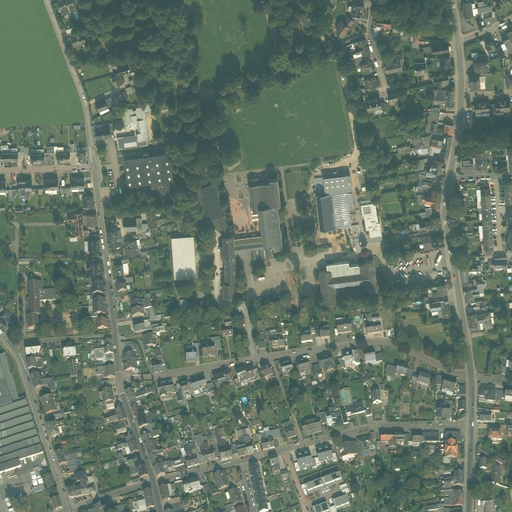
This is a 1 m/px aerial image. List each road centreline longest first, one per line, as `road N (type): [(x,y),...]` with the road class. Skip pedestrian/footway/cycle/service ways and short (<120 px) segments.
road 1 (residential): [(119,381),(390,342),(471,377)]
road 2 (tertiary): [(471,377),(445,215),(449,178)]
road 3 (residential): [(285,449),(370,428),(471,425)]
road 4 (residential): [(45,0),(83,99),(94,167)]
road 5 (residential): [(94,167),(116,337)]
road 6 (residential): [(15,351),(68,511)]
